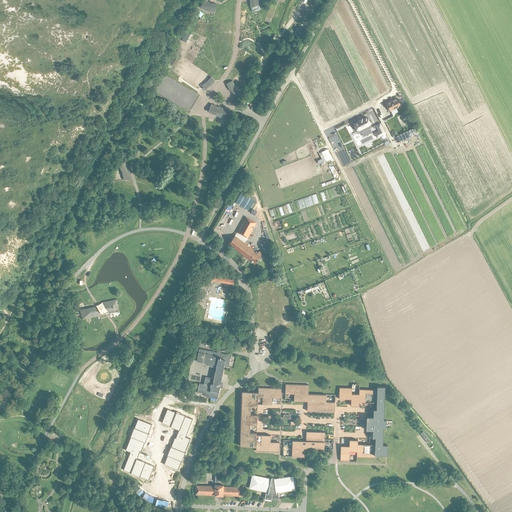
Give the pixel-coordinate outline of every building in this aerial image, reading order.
[(210,3),(205,0),(203,0),(200,7),(208,11),(215,12),(216,3),(210,3)] [(258,0),(249,0),(250,5),(252,12),(260,9),(258,4),(258,0)] [(181,40),(185,42),(190,34),(185,32),(181,40)] [(212,85),(216,80),(211,77),(207,81),(201,85),(204,90),(212,85)] [(229,89),(236,96),(237,96),(241,91),(235,86),(232,80),(226,83),(229,89)] [(397,98),(387,104),(390,110),(400,105),(397,98)] [(225,118),(227,108),(217,106),(211,103),(208,112),(219,116),(225,118)] [(362,118),(358,121),(358,122),(354,124),(357,130),(359,133),(372,127),(370,124),(370,123),(367,117),(363,119),(362,118)] [(380,123),(376,125),(381,135),(385,133),(380,123)] [(407,132),(395,137),(398,143),(409,137),(407,132)] [(328,149),(322,152),(327,161),(332,158),(328,149)] [(125,161),(118,165),(122,172),(124,180),(131,178),(129,169),(125,161)] [(240,192),(234,202),(248,210),(254,199),(240,192)] [(229,244),(242,254),(248,245),(244,242),(247,237),(248,238),(256,222),(246,217),(235,235),(228,244),(229,244)] [(248,245),(242,254),(255,263),(254,264),(255,264),(263,253),(262,253),(259,251),(258,252),(256,251),(256,250),(255,251),(248,245)] [(211,282),(212,280),(234,285),(235,280),(213,276),(209,275),(208,282),(211,282)] [(108,311),(119,309),(117,299),(102,302),(108,311)] [(82,320),(101,316),(95,306),(80,309),(82,320)] [(217,352),(199,348),(196,361),(197,361),(197,360),(209,362),(208,365),(214,367),(212,378),(205,376),(205,377),(206,377),(204,384),(199,383),(197,392),(198,391),(206,393),(205,396),(206,395),(210,396),(210,397),(210,396),(217,398),(217,399),(219,388),(221,388),(220,388),(221,384),(222,384),(222,383),(220,383),(224,366),(228,367),(230,355),(231,355),(221,353),(221,351),(217,351),(217,352)] [(308,394),(308,385),(285,384),(285,393),(294,394),(294,400),(303,401),(303,399),(307,399),(307,411),(334,412),(335,402),(326,402),(326,394),(308,394)] [(349,461),(349,451),(356,452),(356,457),(375,457),(375,455),(387,455),(388,445),(383,445),(383,427),(386,427),(386,420),(384,420),(385,386),(377,386),(377,389),(359,389),(359,394),(351,393),(352,388),(339,387),(339,399),(348,399),(348,396),(351,396),(351,405),(359,406),(359,402),(377,402),(376,409),(370,409),(370,417),(367,416),(366,420),(368,420),(368,426),(366,426),(366,430),(369,430),(369,437),(375,438),(375,445),(358,444),(358,440),(349,440),(349,449),(346,449),(346,446),(341,446),(340,461),(349,461)] [(258,406),(258,404),(272,404),(272,397),(281,398),(281,388),(258,387),(258,392),(242,391),(240,446),(256,446),(256,451),(279,452),(279,442),(270,442),(271,435),(256,434),(257,432),(250,432),(250,424),(257,424),(257,414),(250,414),(251,406),(258,406)] [(151,412),(150,413),(152,414),(153,414),(155,414),(158,407),(156,406),(156,405),(154,404),(151,412)] [(167,409),(162,423),(170,426),(170,427),(179,430),(176,438),(175,437),(171,447),(170,447),(167,455),(164,464),(178,470),(181,461),(182,461),(185,453),(185,452),(190,438),(185,437),(192,419),(184,416),(183,415),(176,412),(167,409)] [(140,476),(149,480),(154,466),(145,462),(137,459),(138,455),(140,451),(141,451),(145,441),(145,442),(149,433),(148,433),(152,424),(138,419),(134,428),(134,427),(130,436),(131,436),(125,450),(130,452),(123,470),(131,473),(139,477),(140,476)] [(292,440),(292,457),(306,457),(306,448),(324,449),(325,432),(306,431),(306,443),(302,443),(302,441),(292,440)] [(423,431),(420,433),(428,443),(430,441),(423,431)] [(253,475),(250,487),(266,491),(264,498),(265,498),(272,499),(279,499),(278,492),(295,489),(293,476),(276,479),(274,479),(274,477),(273,477),(271,477),(271,479),(269,479),(269,478),(253,475)] [(196,485),(196,494),(215,494),(215,495),(223,495),(242,495),(242,487),(223,486),(224,484),(215,484),(215,486),(196,485)]
